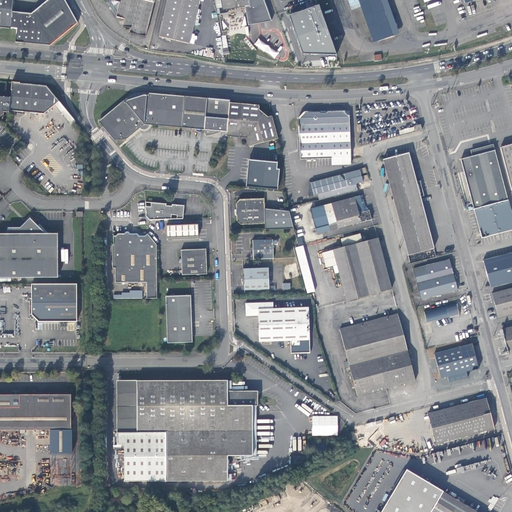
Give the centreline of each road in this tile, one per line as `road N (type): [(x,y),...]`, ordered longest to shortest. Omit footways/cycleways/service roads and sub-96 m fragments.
road 1 (tertiary): [(0,365),(213,360),(223,352),(219,198),(211,187),(133,178)]
road 2 (unclassified): [(432,132),(365,153),(433,399)]
road 3 (tertiary): [(500,384),(432,132)]
road 4 (primary): [(101,75),(270,91)]
road 5 (residential): [(133,178),(109,203),(41,204),(0,170)]
road 6 (primary): [(270,91),(421,85)]
road 7 (primary): [(417,70),(272,77)]
